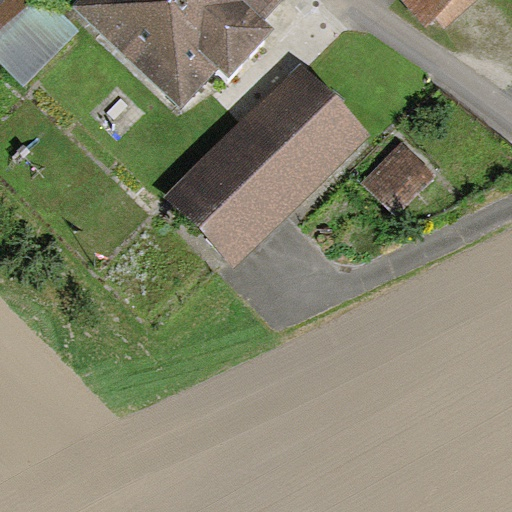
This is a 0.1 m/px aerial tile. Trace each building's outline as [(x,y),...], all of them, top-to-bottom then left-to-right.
[(0,0),(0,45),(43,0),(0,0)] [(269,0),(102,0),(65,41),(168,133),(279,9),(269,0)] [(402,0),(423,26),(455,0),(402,0)] [(298,82),(154,218),(216,284),(360,148),(298,82)] [(396,162),(359,195),(388,227),(424,194),(396,162)]
